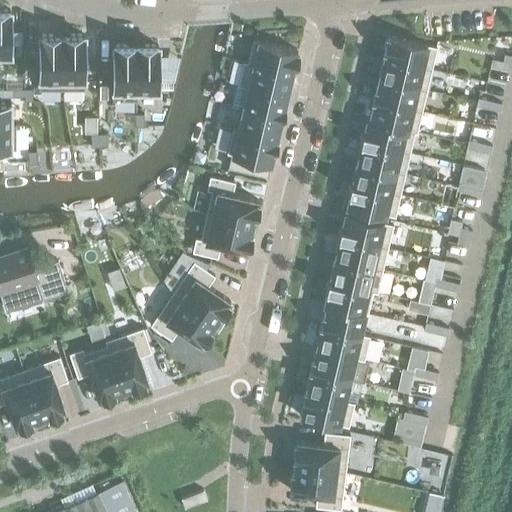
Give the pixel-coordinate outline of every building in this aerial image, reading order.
[(10,8),(0,8),(0,53),(10,53),(10,8)] [(61,33),(38,33),(39,87),(61,87),(61,33)] [(84,33),(61,33),(61,87),(84,87),(84,33)] [(384,49),(382,56),(431,67),(436,45),(415,40),(414,40),(400,36),(400,37),(398,36),(393,35),(387,34),(387,36),(386,35),(383,49),(384,49)] [(247,60),(247,61),(291,72),(293,64),(294,64),(297,50),(296,50),(297,48),(283,45),(284,45),(270,42),(257,39),(252,38),(247,60)] [(135,43),(112,44),(112,98),(135,98),(135,88),(135,43)] [(158,44),(135,43),(135,88),(158,88),(158,44)] [(511,53),(504,52),(502,60),(511,62),(511,53)] [(382,56),(377,77),(426,88),(431,67),(382,56)] [(243,59),(237,83),(246,85),(247,85),(286,94),(291,72),(247,61),(247,60),(243,59)] [(374,88),(372,98),(421,109),(426,88),(377,77),(375,87),(375,88),(374,88)] [(246,85),(241,107),(281,116),(284,106),(283,106),(284,105),(286,94),(247,85),(246,85)] [(12,87),(12,95),(25,95),(25,87),(12,87)] [(478,96),(476,104),(487,107),(489,99),(478,96)] [(368,118),(368,119),(414,130),(414,131),(416,131),(421,109),(372,98),(372,99),(368,116),(368,118)] [(489,99),(487,107),(499,109),(501,101),(489,99)] [(10,101),(0,100),(0,123),(10,124),(10,101)] [(236,128),(236,129),(276,138),(276,137),(281,116),(241,107),(236,128)] [(361,129),(359,140),(360,140),(360,139),(409,151),(414,131),(414,130),(368,119),(368,118),(366,117),(363,130),(361,129)] [(10,124),(0,123),(0,146),(15,146),(15,123),(10,124)] [(232,127),(226,151),(231,152),(239,154),(246,156),(254,158),(262,159),(270,161),(273,149),(274,149),(276,138),(236,129),(236,128),(232,127)] [(106,130),(98,131),(99,143),(107,143),(106,130)] [(93,131),(90,131),(91,144),(94,143),(99,143),(98,131),(93,131)] [(468,138),(466,146),(478,149),(480,141),(468,138)] [(360,140),(356,160),(404,172),(408,155),(409,151),(360,139),(360,140)] [(480,141),(478,149),(490,151),(491,143),(484,142),(480,141)] [(33,148),(26,148),(27,161),(34,160),(33,148)] [(231,152),(228,166),(235,168),(239,154),(231,152)] [(239,154),(235,168),(243,169),(246,156),(239,154)] [(246,156),(243,169),(251,171),(254,158),(246,156)] [(254,158),(251,171),(259,173),(262,159),(254,158)] [(262,159),(259,173),(267,175),(270,161),(262,159)] [(351,180),(351,181),(399,193),(404,172),(356,160),(351,180)] [(210,194),(205,213),(252,223),(254,215),(255,215),(258,201),(257,201),(258,198),(232,192),(234,180),(209,174),(206,188),(211,189),(210,194)] [(348,191),(346,203),(394,215),(399,193),(351,181),(351,180),(349,180),(347,191),(348,191)] [(458,180),(456,188),(468,191),(470,183),(458,180)] [(470,183),(468,191),(480,194),(482,186),(470,183)] [(339,224),(337,235),(338,235),(338,234),(387,246),(393,222),(344,211),(341,225),(339,224)] [(195,236),(192,250),(217,256),(220,243),(246,249),(246,246),(248,246),(251,233),(250,233),(250,231),(252,223),(205,213),(200,237),(195,236)] [(460,226),(458,234),(470,236),(472,228),(460,226)] [(338,235),(333,256),(382,268),(387,246),(338,234),(338,235)] [(458,234),(456,242),(468,244),(470,236),(458,234)] [(26,246),(0,254),(0,288),(0,289),(6,308),(41,297),(67,289),(71,287),(70,282),(65,283),(58,258),(33,266),(26,246)] [(328,278),(328,279),(372,289),(372,290),(377,291),(382,268),(333,256),(328,278)] [(193,259),(171,291),(220,324),(223,319),(222,313),(229,302),(228,301),(229,299),(207,284),(214,273),(193,259)] [(119,265),(107,270),(114,288),(125,284),(119,265)] [(436,276),(434,284),(446,287),(448,279),(436,276)] [(326,288),(323,302),(325,302),(325,301),(365,310),(364,311),(367,312),(371,294),(372,290),(372,289),(328,279),(328,278),(327,277),(324,288),(326,288)] [(448,279),(446,287),(457,290),(459,282),(448,279)] [(171,291),(150,323),(171,337),(178,327),(200,342),(202,340),(203,340),(210,330),(217,329),(220,324),(171,291)] [(421,300),(419,310),(427,312),(430,302),(421,300)] [(322,314),(320,323),(360,333),(360,332),(364,311),(365,310),(325,301),(325,302),(322,314)] [(425,320),(423,328),(435,331),(437,323),(425,320)] [(320,324),(315,346),(354,355),(354,356),(363,358),(369,334),(360,332),(360,333),(320,323),(319,324),(320,324)] [(437,323),(435,331),(447,334),(449,326),(437,323)] [(142,326),(105,339),(106,343),(107,343),(123,388),(131,385),(132,386),(145,382),(144,381),(147,380),(138,354),(151,350),(142,326)] [(82,346),(69,351),(77,376),(89,371),(98,397),(101,396),(101,397),(114,392),(114,391),(115,391),(122,389),(123,388),(107,343),(106,343),(84,351),(82,346)] [(312,358),(309,368),(349,377),(354,356),(354,355),(315,346),(312,358)] [(59,354),(22,367),(41,422),(47,420),(50,414),(62,410),(61,409),(64,408),(56,383),(67,379),(59,354)] [(414,365),(412,373),(424,375),(426,367),(414,365)] [(22,367),(0,374),(0,401),(6,400),(15,425),(18,424),(18,425),(30,421),(36,424),(41,422),(22,367)] [(426,367),(424,375),(436,378),(438,370),(426,367)] [(304,389),(304,390),(344,399),(344,398),(354,401),(356,401),(361,380),(349,377),(309,368),(309,369),(305,389),(304,389)] [(302,400),(299,413),(348,425),(354,401),(344,398),(344,399),(304,390),(302,400)] [(404,409),(402,417),(413,420),(415,412),(404,409)] [(415,412),(413,420),(425,423),(427,414),(415,412)] [(294,442),(293,456),(294,456),(294,457),(293,464),(345,470),(350,433),(324,430),(322,442),(296,439),(295,442),(294,442)] [(291,471),(289,486),(290,486),(290,489),(307,491),(316,492),(315,505),(340,508),(345,470),(293,464),(292,472),(291,471)] [(137,511),(133,504),(122,477),(44,511),(137,511)] [(206,497),(203,488),(181,497),(184,506),(206,497)]
